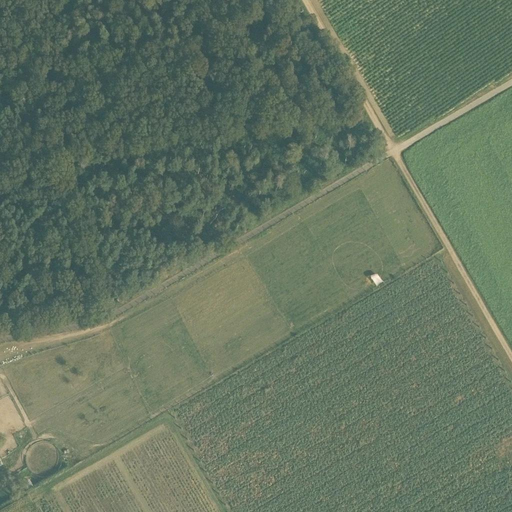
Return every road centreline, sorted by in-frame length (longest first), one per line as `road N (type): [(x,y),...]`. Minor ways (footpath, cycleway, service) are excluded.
road 1 (track): [(0,340),(101,320),(391,151)]
road 2 (track): [(511,358),(391,151)]
road 3 (track): [(391,151),(303,0)]
road 4 (track): [(391,151),(511,81)]
